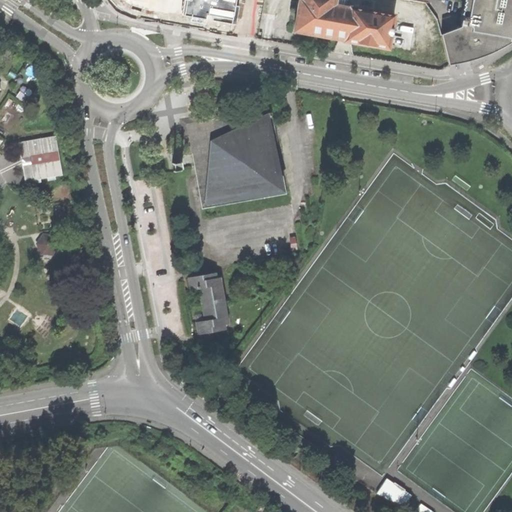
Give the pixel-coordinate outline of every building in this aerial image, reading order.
[(178,0),(247,12),(249,0),(178,0)] [(301,0),(299,0),(294,31),(338,39),(344,40),(344,41),(388,49),(394,15),(351,7),(351,8),(335,5),(335,0),(301,0)] [(511,0),(465,0),(461,28),(442,36),(449,65),(463,63),(481,57),(500,49),(511,42),(511,0)] [(271,110),(216,119),(187,124),(192,153),(202,209),(287,194),(271,110)] [(187,124),(216,119),(215,112),(178,118),(185,154),(192,153),(187,124)] [(55,137),(19,144),(21,159),(30,157),(31,165),(23,167),(25,182),(62,176),(55,137)] [(21,159),(23,167),(31,165),(30,157),(21,159)] [(172,163),(173,172),(182,170),(181,161),(172,163)] [(57,245),(53,237),(43,236),(37,244),(41,253),(51,254),(57,245)] [(201,305),(225,301),(220,277),(217,278),(216,272),(206,274),(205,269),(187,272),(190,289),(198,288),(199,295),(201,305)] [(229,323),(225,301),(201,305),(202,312),(204,320),(195,322),(198,340),(217,336),(216,331),(226,329),(225,324),(229,323)] [(392,487),(384,482),(377,493),(402,510),(409,498),(401,493),(400,496),(390,489),(392,487)]
